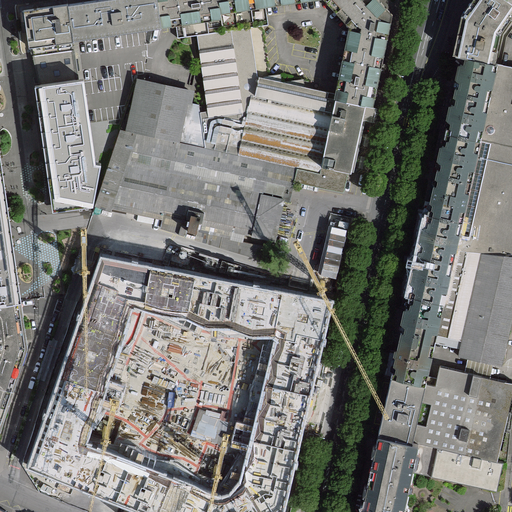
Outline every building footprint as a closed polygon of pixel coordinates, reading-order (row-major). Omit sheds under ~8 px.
[(162,27),(158,0),(95,0),(68,4),(74,41),(162,27)] [(221,14),(219,0),(158,0),(162,27),(170,26),(177,25),(222,19),(221,14)] [(266,7),(264,0),(219,0),(221,14),(266,7)] [(324,0),(336,13),(350,0),(311,0),(314,0),(324,0)] [(350,27),(347,39),(387,47),(393,15),(379,0),(350,0),(336,13),(350,27)] [(501,32),(511,15),(511,2),(508,0),(476,0),(465,17),(501,32)] [(74,41),(68,4),(24,10),(30,47),(36,46),(74,41)] [(494,63),(501,32),(465,17),(456,55),(463,57),(494,63)] [(319,173),(320,165),(335,94),(258,76),(251,28),(198,35),(208,112),(201,113),(206,148),(269,162),(297,169),(319,173)] [(377,94),(387,47),(347,39),(337,86),(335,94),(367,101),(366,105),(374,106),(377,94)] [(74,41),(36,46),(41,76),(79,71),(74,41)] [(499,64),(494,63),(463,57),(456,92),(490,99),(499,64)] [(483,253),(511,255),(511,67),(502,65),(499,64),(490,99),(481,140),(481,142),(492,144),(470,238),(460,236),(457,250),(483,253)] [(89,69),(79,71),(41,76),(33,78),(53,212),(97,206),(106,159),(100,158),(95,121),(89,69)] [(137,85),(127,131),(177,142),(186,102),(194,104),(197,91),(138,78),(137,85)] [(490,99),(456,92),(447,132),(481,140),(490,99)] [(352,172),(366,105),(367,101),(335,94),(320,165),(349,172),(352,172)] [(177,142),(206,148),(201,113),(200,105),(194,104),(186,102),(177,142)] [(206,148),(177,142),(127,131),(121,130),(118,141),(115,150),(97,206),(110,210),(163,220),(164,215),(173,172),(263,192),(269,162),(206,148)] [(481,140),(447,132),(437,173),(472,180),(481,142),(481,140)] [(0,303),(21,301),(20,296),(0,144),(0,303)] [(319,173),(297,169),(295,182),(345,193),(349,172),(320,165),(319,173)] [(173,172),(164,215),(189,221),(187,230),(197,232),(229,240),(231,231),(275,240),(284,200),(271,198),(271,200),(261,198),(263,192),(173,172)] [(472,180),(437,173),(429,213),(463,221),(472,180)] [(460,236),(463,221),(429,213),(420,254),(454,261),(457,250),(460,236)] [(343,270),(354,220),(335,216),(324,266),(343,270)] [(270,248),(229,240),(197,232),(195,240),(267,261),(270,248)] [(445,302),(437,335),(462,340),(483,253),(457,250),(454,261),(445,302)] [(285,511),(315,388),(335,300),(280,289),(161,265),(101,253),(46,416),(30,464),(152,511),(285,511)] [(511,255),(483,253),(462,340),(459,356),(469,358),(495,364),(502,365),(511,323),(511,255)] [(445,302),(454,261),(420,254),(411,294),(445,302)] [(437,335),(445,302),(411,294),(401,335),(435,342),(437,335)] [(0,343),(28,345),(23,310),(21,301),(0,303),(0,343)] [(426,383),(435,342),(401,335),(392,375),(426,383)] [(0,343),(0,384),(14,389),(28,345),(0,343)] [(493,372),(495,364),(469,358),(468,366),(466,372),(492,377),(493,372)] [(426,383),(413,441),(419,443),(498,461),(511,397),(511,381),(492,377),(466,372),(441,366),(436,386),(426,383)] [(413,441),(426,383),(392,375),(379,433),(413,441)] [(0,384),(0,407),(6,409),(8,402),(10,402),(14,389),(0,384)] [(413,441),(379,433),(377,443),(374,444),(372,454),(375,456),(369,479),(409,488),(412,472),(419,443),(413,441)] [(498,461),(419,443),(412,472),(498,491),(504,462),(498,461)] [(409,488),(369,479),(368,482),(365,483),(363,493),(365,495),(364,502),(361,503),(363,511),(406,511),(404,503),(405,500),(407,499),(409,488)]
